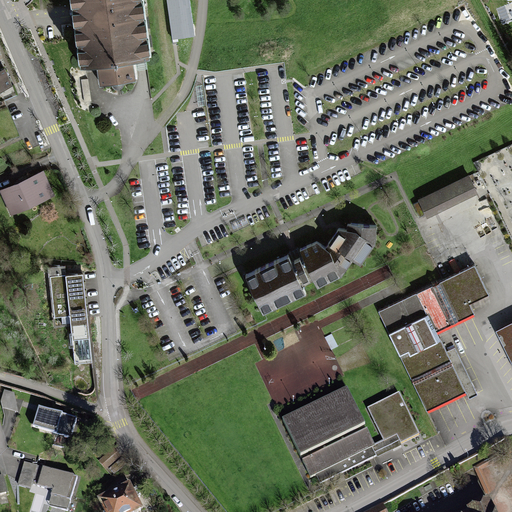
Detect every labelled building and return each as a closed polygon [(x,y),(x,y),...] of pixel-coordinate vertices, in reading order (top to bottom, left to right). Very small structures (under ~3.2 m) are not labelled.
[(74,0),(86,64),(104,61),(108,81),(143,75),(140,57),(158,54),(148,0),(74,0)] [(0,90),(13,86),(4,63),(0,64),(0,90)] [(44,167),(2,187),(13,210),(55,190),(44,167)] [(474,174),(421,199),(430,218),(483,192),(474,174)] [(244,215),(230,221),(234,229),(248,223),(244,215)] [(292,256),(247,274),(266,311),(310,292),(306,283),(315,278),(318,285),(344,271),(338,259),(348,265),(353,258),(361,263),(377,240),(376,226),(347,223),(345,229),(339,227),(326,245),(319,241),(299,249),(304,257),(294,261),(292,256)] [(430,409),(469,390),(440,332),(479,313),(474,304),(494,294),(479,264),(382,312),(430,409)] [(69,265),(50,266),(56,327),(72,325),(76,363),(95,362),(87,273),(70,275),(69,265)] [(511,316),(495,325),(511,359),(511,316)] [(346,391),(282,421),(312,485),(376,455),(346,391)] [(398,393),(369,407),(384,439),(397,432),(401,440),(417,432),(398,393)] [(82,419),(47,408),(41,427),(76,439),(82,419)] [(76,499),(82,475),(45,466),(40,486),(58,490),(57,495),(76,499)] [(4,474),(0,475),(0,504),(10,503),(4,474)] [(100,500),(107,511),(145,511),(130,483),(100,500)] [(507,511),(503,502),(479,511),(507,511)]
